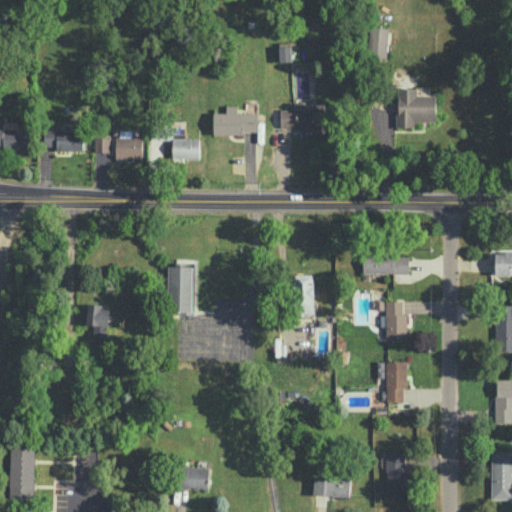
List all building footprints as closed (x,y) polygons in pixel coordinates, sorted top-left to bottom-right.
[(387,58),(388,27),(369,26),(368,57),(387,58)] [(435,121),(436,95),(417,95),(417,88),(397,87),(397,127),(414,127),(414,121),(435,121)] [(213,132),(257,133),(258,113),(237,112),(237,105),(226,104),(226,112),(214,112),(213,132)] [(280,107),(280,127),(302,127),(302,136),(314,136),(314,128),(324,128),(324,107),(280,107)] [(0,148),(28,149),(29,126),(0,125),(0,148)] [(83,149),(83,129),(44,129),(44,145),(56,145),(56,150),(83,149)] [(142,136),(115,137),(116,157),(142,157),(142,136)] [(94,151),(109,152),(110,137),(95,137),(94,151)] [(199,158),(199,137),(172,138),(172,158),(199,158)] [(495,274),(511,273),(511,251),(495,252),(495,274)] [(363,254),(362,271),(409,273),(410,256),(363,254)] [(193,266),(169,265),(168,311),(191,311),(193,266)] [(313,313),(314,274),(295,273),(293,312),(313,313)] [(405,340),(405,299),(386,300),(387,340),(405,340)] [(511,349),(511,303),(496,304),(496,350),(511,349)] [(406,360),(386,360),(387,401),(403,401),(403,388),(407,388),(406,360)] [(511,450),(491,451),(491,498),(511,497),(511,450)] [(208,467),(181,466),(180,486),(207,487),(208,467)] [(351,477),(313,476),(313,494),(350,495),(351,477)]
